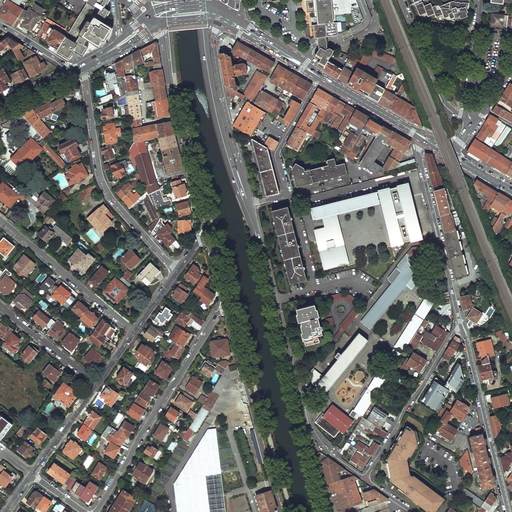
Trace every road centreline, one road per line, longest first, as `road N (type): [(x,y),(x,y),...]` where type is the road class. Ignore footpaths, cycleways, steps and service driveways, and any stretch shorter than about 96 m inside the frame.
road 1 (residential): [(226,308),(96,511)]
road 2 (residential): [(177,271),(104,188),(81,67)]
road 3 (primary): [(301,414),(246,205)]
road 4 (residential): [(154,25),(206,230)]
road 5 (primary): [(200,0),(210,92),(246,205)]
road 6 (residential): [(226,308),(284,511)]
road 7 (tertiary): [(422,136),(420,163),(460,326)]
road 8 (tertiary): [(460,326),(508,511)]
road 9 (secondary): [(246,205),(213,55),(220,22)]
road 10 (residential): [(460,326),(364,479)]
road 11 (residential): [(133,331),(0,220)]
road 12 (residential): [(321,77),(277,155),(284,194),(246,205)]
road 13 (residential): [(401,0),(445,101),(468,114)]
road 14 (residential): [(95,384),(0,306)]
